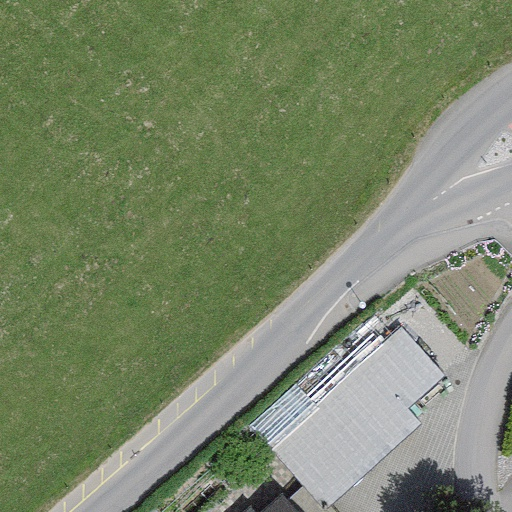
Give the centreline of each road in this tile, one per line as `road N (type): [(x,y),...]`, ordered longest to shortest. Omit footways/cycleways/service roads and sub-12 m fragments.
road 1 (unclassified): [(511,149),(100,511)]
road 2 (residential): [(511,351),(475,454),(485,511)]
